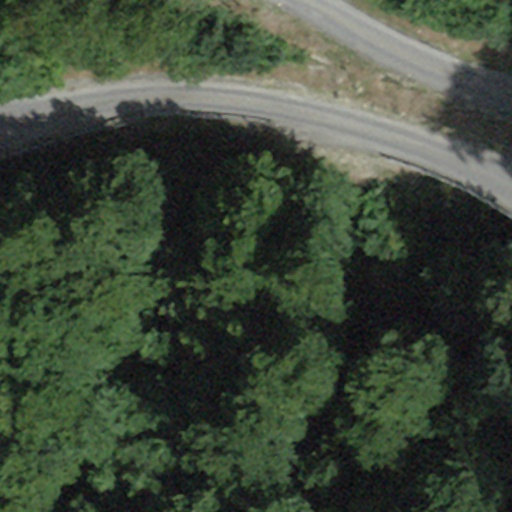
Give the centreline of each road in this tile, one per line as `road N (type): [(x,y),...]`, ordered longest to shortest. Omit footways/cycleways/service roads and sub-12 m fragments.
road 1 (tertiary): [(0,134),(156,96),(300,105),(493,166),(511,179)]
road 2 (tertiary): [(511,94),(469,83),(298,0)]
